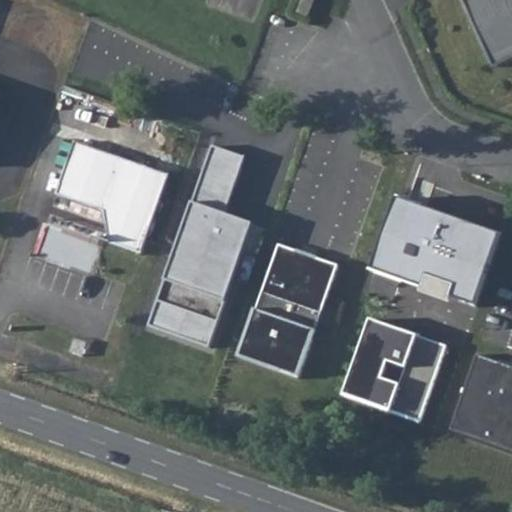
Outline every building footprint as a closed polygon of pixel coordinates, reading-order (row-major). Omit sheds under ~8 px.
[(315,3),(307,0),(304,0),(298,16),(308,20),(315,3)] [(511,59),(511,0),(466,0),(495,67),(511,59)] [(245,156),(210,143),(148,325),(210,346),(251,222),(224,212),(245,156)] [(170,177),(75,144),(57,198),(104,214),(112,246),(143,257),(170,177)] [(342,264),(283,244),(246,355),(305,374),(342,264)] [(447,345),(371,318),(345,393),(420,420),(447,345)] [(511,366),(477,355),(452,432),(511,451),(511,366)]
